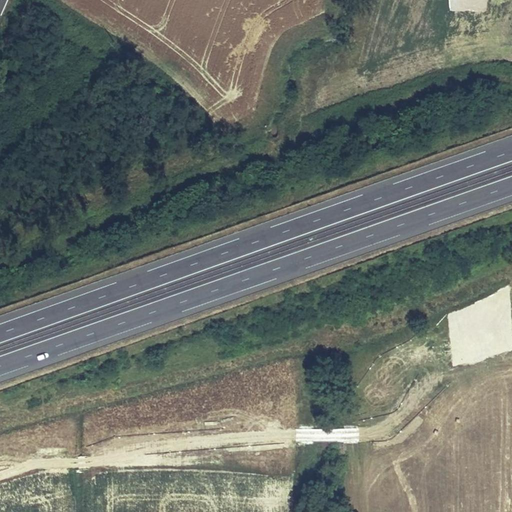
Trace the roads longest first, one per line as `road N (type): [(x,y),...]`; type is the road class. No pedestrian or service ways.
road 1 (motorway): [(511,151),(0,333)]
road 2 (motorway): [(0,365),(511,185)]
